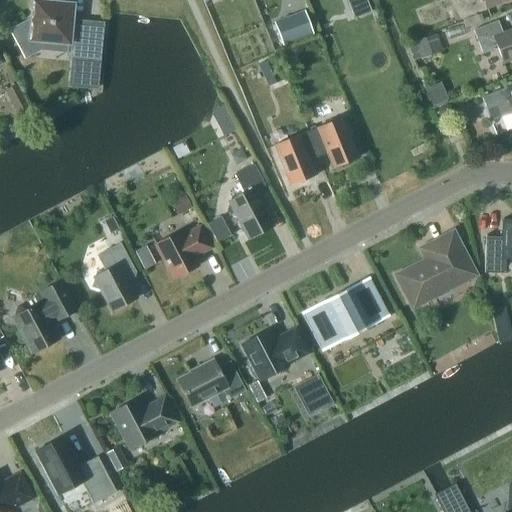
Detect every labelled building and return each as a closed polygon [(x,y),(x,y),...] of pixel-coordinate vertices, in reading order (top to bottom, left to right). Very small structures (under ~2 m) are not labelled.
[(227,0),(224,0),(211,4),(220,32),(236,27),(227,0)] [(365,0),(345,0),(353,19),(370,13),(365,0)] [(481,0),(485,9),(507,0),(481,0)] [(100,27),(70,24),(72,4),(32,1),(30,28),(20,33),(28,48),(40,42),(67,44),(66,56),(97,59),(100,27)] [(303,11),(273,23),(282,46),(312,34),(303,11)] [(511,29),(501,34),(496,21),(472,30),(481,54),(496,48),(501,63),(511,58),(511,29)] [(420,60),(442,52),(436,35),(414,42),(420,60)] [(272,58),(258,65),(267,86),(282,80),(272,58)] [(319,91),(334,85),(326,65),(311,72),(319,91)] [(431,106),(447,99),(439,82),(424,89),(431,106)] [(15,113),(28,106),(17,84),(3,91),(15,113)] [(511,99),(510,101),(504,88),(480,98),(489,120),(511,112),(511,115),(511,99)] [(213,110),(211,116),(222,137),(235,130),(222,106),(213,110)] [(307,132),(317,157),(326,153),(333,169),(358,158),(341,118),(307,132)] [(448,139),(459,134),(455,123),(444,128),(448,139)] [(309,160),(317,157),(307,132),(273,147),(290,186),(315,176),(309,160)] [(235,165),(246,160),(241,149),(230,155),(235,165)] [(270,224),(253,192),(263,186),(252,165),(233,175),(243,194),(236,198),(231,197),(226,212),(235,215),(246,236),(270,224)] [(191,208),(183,194),(170,201),(178,216),(191,208)] [(220,218),(206,225),(216,245),(230,237),(220,218)] [(511,219),(501,219),(501,236),(485,236),(484,272),(505,273),(505,257),(511,257),(511,219)] [(210,248),(199,227),(181,237),(179,232),(155,245),(173,279),(196,267),(190,254),(196,251),(198,255),(210,248)] [(420,306),(429,301),(430,297),(472,274),(451,234),(421,250),(426,260),(397,276),(412,306),(415,304),(420,306)] [(147,262),(157,256),(148,240),(138,246),(147,262)] [(124,278),(135,273),(119,244),(96,256),(104,271),(101,273),(96,272),(91,287),(100,290),(111,311),(135,299),(124,278)] [(320,352),(389,317),(368,277),(300,313),(320,352)] [(54,321),(75,310),(60,282),(32,296),(37,304),(25,310),(16,307),(11,323),(16,324),(31,353),(57,340),(52,329),(54,328),(56,324),(54,321)] [(306,353),(294,330),(273,341),(267,330),(242,344),(261,381),(287,367),(285,364),(306,353)] [(216,368),(212,359),(195,368),(196,370),(176,380),(190,407),(215,393),(220,403),(244,391),(229,361),(216,368)] [(317,374),(293,387),(308,416),(332,403),(317,374)] [(178,422),(163,395),(143,406),(138,397),(107,413),(128,452),(158,436),(157,433),(178,422)] [(62,437),(34,452),(57,495),(81,483),(92,504),(115,492),(97,456),(78,466),(62,437)] [(115,472),(128,465),(117,446),(105,453),(115,472)] [(34,499),(20,471),(0,480),(0,511),(13,511),(15,511),(14,510),(34,499)] [(468,511),(454,484),(432,495),(440,511),(468,511)]
